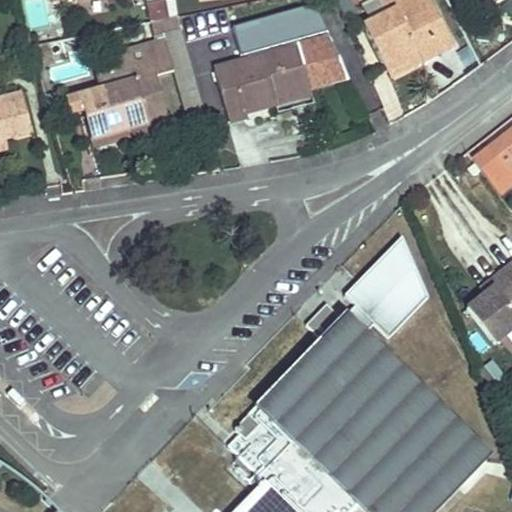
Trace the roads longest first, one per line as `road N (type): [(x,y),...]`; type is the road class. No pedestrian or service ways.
road 1 (residential): [(132,297),(165,321),(200,327),(295,244)]
road 2 (residential): [(295,244),(440,132)]
road 3 (residential): [(440,132),(276,191)]
road 4 (residential): [(200,202),(90,214),(39,229)]
road 5 (residential): [(200,202),(136,231),(123,247),(132,297)]
